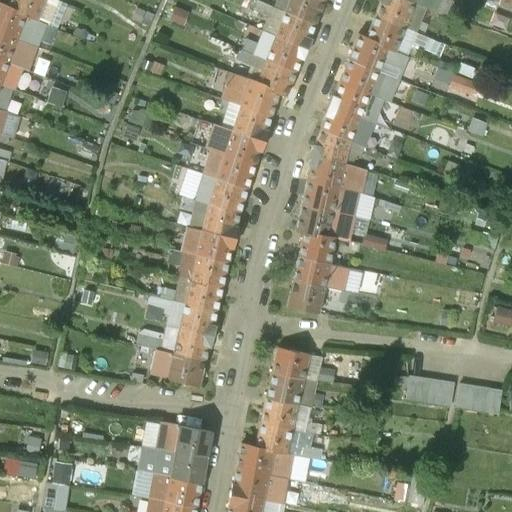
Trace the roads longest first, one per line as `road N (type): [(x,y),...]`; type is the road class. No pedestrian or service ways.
road 1 (residential): [(250,322),(287,177),(350,0)]
road 2 (residential): [(250,322),(511,357)]
road 3 (residential): [(0,374),(232,409)]
